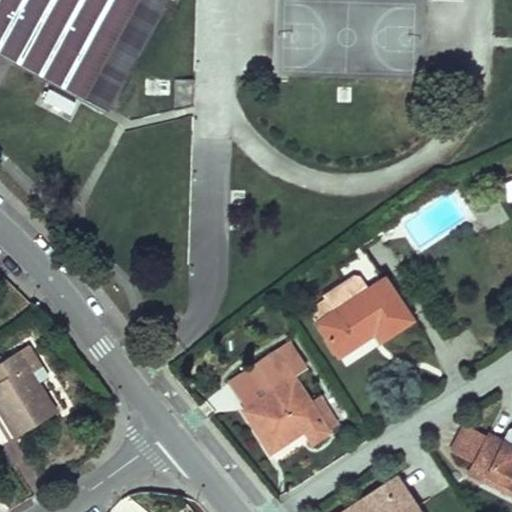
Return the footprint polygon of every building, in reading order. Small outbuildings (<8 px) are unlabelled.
[(0,0),(0,80),(13,56),(105,106),(163,1),(161,0),(0,0)] [(282,0),(280,69),(308,70),(310,0),(282,0)] [(142,108),(168,110),(170,77),(144,76),(142,108)] [(193,106),(195,80),(175,79),(174,111),(193,106)] [(45,83),(34,102),(66,121),(78,103),(45,83)] [(487,229),(506,215),(496,201),(477,215),(487,229)] [(337,270),(355,297),(383,278),(365,251),(337,270)] [(410,318),(383,278),(355,297),(349,301),(317,322),(316,322),(338,355),(368,334),(366,332),(371,328),(379,339),(410,318)] [(308,308),(317,322),(349,301),(340,286),(308,308)] [(340,356),(345,365),(374,345),(369,337),(340,356)] [(28,344),(17,350),(37,382),(48,376),(28,344)] [(297,356),(289,344),(276,351),(252,367),(269,394),(245,409),(243,410),(269,450),(303,429),(312,441),(327,431),(320,420),(331,412),(321,397),(310,404),(292,376),(284,364),(297,356)] [(37,382),(17,350),(0,361),(0,412),(15,436),(55,411),(37,382)] [(297,356),(284,364),(292,376),(305,368),(297,356)] [(269,394),(252,367),(228,383),(245,409),(269,394)] [(338,424),(331,412),(320,420),(327,431),(338,424)] [(486,436),(464,425),(451,450),(473,461),(486,436)] [(511,427),(508,429),(502,441),(487,434),(486,436),(473,461),(467,472),(483,480),(486,475),(511,487),(511,427)] [(419,511),(393,471),(331,511),(419,511)] [(511,487),(486,475),(483,480),(511,494),(511,487)]
